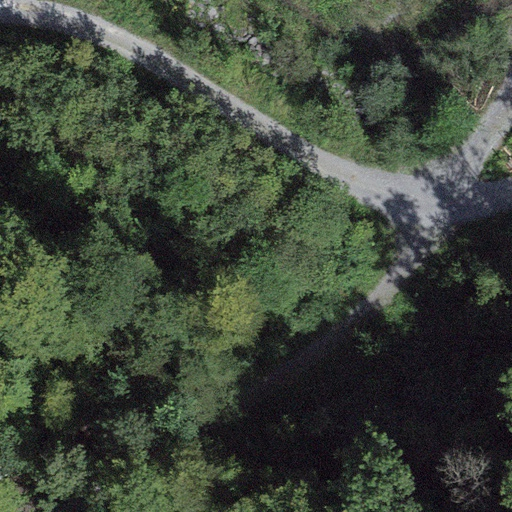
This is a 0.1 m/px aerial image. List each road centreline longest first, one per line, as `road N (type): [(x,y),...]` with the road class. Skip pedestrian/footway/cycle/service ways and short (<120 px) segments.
road 1 (unclassified): [(14,0),(76,6),(378,202),(473,227),(511,203)]
road 2 (track): [(69,511),(473,227)]
